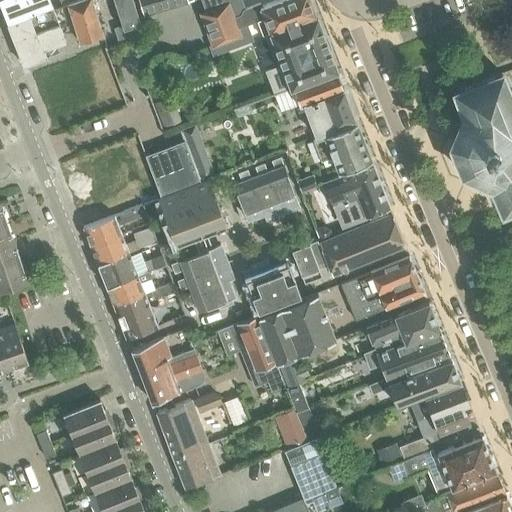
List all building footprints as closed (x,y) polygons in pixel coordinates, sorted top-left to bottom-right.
[(0,0),(0,8),(6,25),(29,16),(28,14),(50,6),(47,0),(0,0)] [(101,35),(95,16),(89,0),(79,0),(77,1),(66,5),(79,43),(101,35)] [(113,0),(122,25),(113,27),(117,39),(143,31),(140,23),(132,0),(113,0)] [(138,0),(143,15),(187,2),(187,1),(191,0),(138,0)] [(225,0),(202,0),(206,8),(199,10),(211,42),(238,32),(225,0)] [(260,1),(239,9),(244,23),(256,18),(262,34),(269,32),(290,87),(292,87),(334,71),(334,70),(319,27),(316,18),(309,0),(276,0),(262,5),(260,1)] [(6,25),(12,41),(35,32),(57,24),(50,6),(28,14),(29,16),(6,25)] [(64,41),(57,24),(35,32),(12,41),(22,65),(44,56),(41,49),(64,41)] [(334,71),(292,87),(299,104),(303,103),(307,113),(305,114),(310,127),(312,126),(316,136),(356,121),(336,70),(334,71)] [(511,95),(510,97),(500,72),(452,92),(463,117),(450,146),(461,174),(491,187),(501,211),(511,206),(511,95)] [(171,95),(154,102),(163,126),(181,119),(171,95)] [(249,103),(233,109),(236,117),(252,111),(249,103)] [(316,136),(312,137),(313,138),(321,159),(331,155),(337,172),(370,159),(371,158),(356,121),(316,136)] [(184,140),(158,149),(171,185),(197,175),(190,154),(184,140)] [(158,149),(144,155),(160,196),(200,180),(197,175),(171,185),(158,149)] [(205,149),(190,154),(197,175),(200,180),(215,175),(205,149)] [(239,186),(231,189),(237,204),(233,206),(237,218),(241,216),(243,220),(260,214),(261,218),(295,205),(276,156),(267,159),(272,172),(264,175),(259,162),(251,166),(256,179),(247,182),(242,169),(233,173),(239,186)] [(321,183),(331,206),(340,226),(346,224),(389,206),(371,164),(346,172),(321,183)] [(298,179),(302,190),(318,184),(313,173),(298,179)] [(172,247),(223,228),(204,180),(154,199),(172,247)] [(81,227),(88,246),(120,233),(117,226),(145,215),(141,204),(81,227)] [(391,212),(321,240),(319,241),(331,273),(404,245),(391,212)] [(0,222),(0,244),(12,240),(5,221),(0,222)] [(321,224),(314,227),(318,239),(331,234),(328,228),(321,224)] [(133,239),(136,248),(137,249),(155,243),(149,227),(131,234),(133,239)] [(88,246),(95,264),(136,248),(133,239),(124,243),(120,233),(88,246)] [(313,239),(288,249),(301,282),(318,275),(315,267),(322,264),(313,239)] [(0,244),(0,266),(19,260),(12,240),(0,244)] [(216,244),(167,263),(170,272),(183,268),(186,275),(173,280),(177,288),(189,284),(192,291),(180,296),(183,305),(196,300),(199,308),(214,302),(216,307),(230,302),(228,297),(231,296),(225,280),(229,278),(216,244)] [(95,264),(104,286),(145,270),(153,267),(149,258),(141,261),(137,249),(136,248),(95,264)] [(408,255),(368,272),(343,282),(357,317),(383,307),(383,308),(423,292),(408,255)] [(239,271),(254,310),(296,294),(284,263),(268,269),(263,258),(246,264),(247,268),(239,271)] [(0,289),(1,289),(26,280),(19,260),(0,266),(0,289)] [(149,289),(152,288),(145,270),(104,286),(111,304),(143,292),(149,289)] [(170,282),(152,288),(149,289),(152,298),(173,290),(170,282)] [(155,325),(143,292),(111,304),(124,337),(155,325)] [(257,316),(275,362),(334,339),(316,293),(257,316)] [(366,326),(374,348),(392,341),(394,346),(437,329),(427,303),(366,326)] [(235,325),(217,332),(226,354),(239,350),(253,386),(267,381),(271,390),(284,385),(275,362),(257,316),(256,317),(235,325)] [(0,350),(6,367),(26,360),(12,322),(0,326),(0,350)] [(384,378),(385,378),(447,354),(437,329),(394,346),(392,341),(374,348),(362,352),(368,367),(378,363),(384,378)] [(130,349),(138,369),(169,357),(161,337),(130,349)] [(169,357),(138,369),(150,401),(193,385),(191,381),(202,377),(191,349),(169,357)] [(295,356),(279,363),(288,385),(304,379),(295,356)] [(387,383),(385,378),(384,378),(369,384),(372,393),(389,386),(395,405),(458,381),(450,360),(387,383)] [(285,387),(294,408),(295,412),(308,406),(298,382),(285,387)] [(409,404),(415,420),(421,436),(397,446),(402,458),(402,460),(432,448),(428,437),(436,433),(467,421),(461,405),(467,402),(459,384),(409,404)] [(209,393),(194,399),(200,414),(222,405),(218,395),(209,393)] [(225,399),(234,422),(248,416),(239,393),(225,399)] [(61,413),(70,433),(105,418),(97,398),(61,413)] [(155,412),(172,455),(205,442),(189,399),(155,412)] [(319,434),(308,406),(295,412),(306,439),(319,434)] [(287,447),(306,439),(295,412),(294,408),(274,416),(287,447)] [(70,433),(77,452),(113,438),(105,418),(70,433)] [(34,433),(39,445),(49,442),(44,429),(34,433)] [(287,447),(284,448),(290,464),(322,452),(329,449),(323,433),(319,434),(306,439),(287,447)] [(480,435),(435,454),(432,448),(402,460),(403,460),(386,467),(392,480),(425,467),(436,494),(495,470),(480,435)] [(77,452),(85,471),(121,457),(113,438),(77,452)] [(395,441),(375,449),(381,466),(402,458),(397,446),(395,441)] [(53,452),(49,442),(39,445),(44,456),(53,452)] [(216,470),(205,442),(172,455),(182,483),(216,470)] [(290,464),(290,465),(303,497),(303,498),(302,499),(307,511),(312,511),(341,500),(322,452),(290,464)] [(85,471),(93,491),(129,476),(121,457),(85,471)] [(50,472),(55,484),(65,480),(60,468),(50,472)] [(459,511),(504,494),(504,493),(495,470),(436,494),(438,496),(421,508),(423,511),(459,511)] [(93,491),(101,510),(137,495),(129,476),(93,491)] [(69,491),(65,480),(55,484),(59,495),(69,491)] [(507,503),(504,494),(459,511),(511,511),(511,509),(511,507),(507,506),(506,503),(507,503)] [(101,510),(101,511),(143,511),(137,495),(101,510)] [(307,511),(302,499),(267,511),(307,511)]
